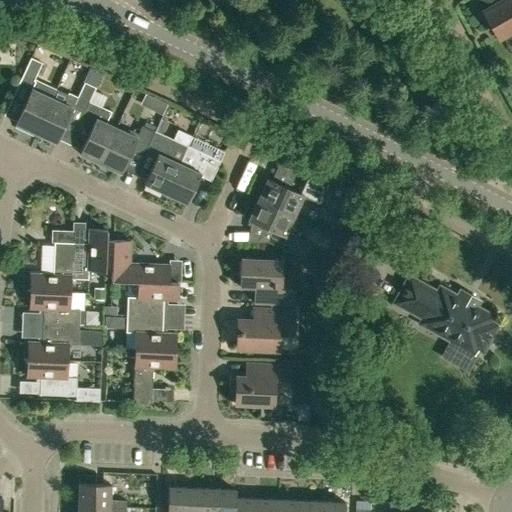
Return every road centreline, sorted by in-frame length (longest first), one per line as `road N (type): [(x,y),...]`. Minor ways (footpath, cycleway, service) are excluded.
road 1 (tertiary): [(471,192),(76,0)]
road 2 (residential): [(504,498),(298,441),(204,435)]
road 3 (residential): [(471,192),(501,130),(431,0)]
road 4 (residential): [(210,242),(61,173),(20,175)]
road 5 (residential): [(204,435),(210,242)]
road 6 (residential): [(204,435),(74,432),(27,453)]
